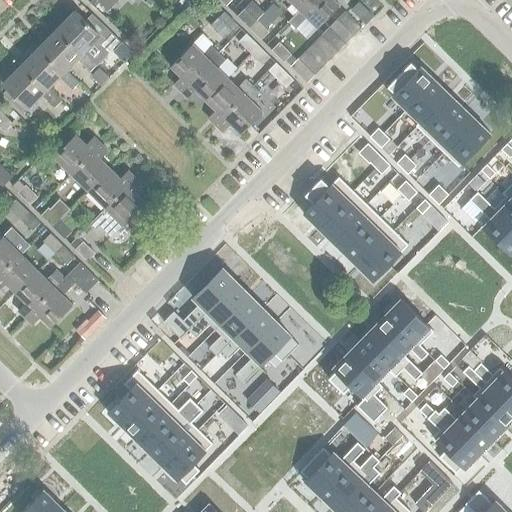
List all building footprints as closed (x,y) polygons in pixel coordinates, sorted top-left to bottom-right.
[(95,0),(107,11),(117,0),(95,0)] [(285,0),(298,12),(308,0),(285,0)] [(308,0),(298,12),(288,22),(305,39),(337,7),(330,0),(308,0)] [(236,18),(248,29),(255,21),(264,13),(252,1),(244,10),(236,18)] [(259,41),(267,33),(265,31),(282,14),(272,4),(264,13),(255,21),(248,29),(259,41)] [(73,12),(56,30),(82,56),(83,55),(95,67),(96,67),(114,48),(113,48),(119,41),(91,14),(84,22),(73,12)] [(235,24),(224,13),(216,21),(227,32),(235,24)] [(360,28),(345,13),(337,21),(353,36),(360,28)] [(329,29),(345,44),(353,36),(337,21),(329,29)] [(322,36),(337,52),(345,44),(329,29),(322,36)] [(95,67),(83,55),(82,56),(56,30),(37,49),(64,74),(65,72),(76,61),(89,73),(95,67)] [(238,42),(250,53),(258,46),(246,34),(238,42)] [(337,52),(322,36),(314,44),(330,60),(337,52)] [(291,56),(279,44),(272,50),(283,63),(291,56)] [(330,60),(314,44),(306,52),(322,68),(330,60)] [(213,48),(204,57),(192,45),(171,66),(181,77),(173,85),(180,92),(218,52),(213,48)] [(270,58),(258,46),(250,53),(262,65),(270,58)] [(37,49),(20,67),(46,92),(47,91),(58,79),(71,92),(78,84),(65,72),(64,74),(37,49)] [(196,91),(205,100),(226,79),(219,71),(228,62),(218,52),(180,92),(188,99),(196,91)] [(306,52),(299,59),(315,75),(322,68),(306,52)] [(291,67),(307,83),(315,75),(299,59),(291,67)] [(410,62),(386,87),(394,94),(391,96),(405,109),(434,80),(420,67),(417,69),(410,62)] [(293,79),(275,63),(268,71),(285,87),(293,79)] [(23,115),(28,110),(40,97),(53,110),(60,103),(47,91),(46,92),(20,67),(2,85),(7,90),(2,95),(23,115)] [(99,68),(91,77),(101,86),(109,78),(99,68)] [(226,79),(205,100),(216,111),(208,119),(215,126),(253,87),(247,81),(238,90),(226,79)] [(434,80),(405,109),(418,123),(447,93),(434,80)] [(253,87),(215,126),(222,132),(230,124),(240,135),(261,113),(252,104),(261,95),(253,87)] [(418,123),(415,126),(430,140),(462,107),(447,93),(418,123)] [(462,107),(430,140),(444,153),(476,121),(462,107)] [(0,132),(1,134),(10,124),(3,117),(0,113),(0,132)] [(476,121),(444,153),(458,167),(490,134),(476,121)] [(379,127),(369,137),(375,143),(385,132),(379,127)] [(385,132),(375,143),(381,148),(390,138),(385,132)] [(70,175),(100,146),(92,138),(84,146),(74,136),(53,158),(70,175)] [(511,149),(506,144),(501,150),(509,158),(511,155),(511,149)] [(100,146),(70,175),(87,192),(109,170),(99,161),(107,153),(100,146)] [(405,153),(396,163),(401,169),(411,159),(405,153)] [(378,154),(369,163),(375,169),(384,160),(378,154)] [(411,159),(401,169),(407,175),(417,164),(411,159)] [(384,160),(375,169),(381,174),(389,166),(384,160)] [(486,165),(480,170),(489,179),(495,173),(486,165)] [(0,167),(0,181),(2,183),(9,174),(0,167)] [(109,170),(87,192),(105,209),(134,179),(127,172),(119,180),(109,170)] [(476,175),(467,184),(475,192),(484,183),(476,175)] [(313,203),(303,214),(316,227),(352,191),(338,177),(329,187),(321,178),(304,195),(313,203)] [(141,186),(134,179),(105,209),(105,210),(92,223),(97,228),(100,224),(113,236),(144,205),(133,194),(141,186)] [(405,181),(396,190),(402,195),(411,187),(405,181)] [(511,182),(503,191),(511,199),(511,182)] [(438,185),(428,195),(438,205),(448,195),(438,185)] [(29,206),(36,199),(24,187),(17,194),(29,206)] [(411,187),(402,195),(408,201),(416,192),(411,187)] [(352,191),(316,227),(330,241),(366,204),(352,191)] [(511,199),(503,191),(490,205),(511,226),(511,199)] [(477,192),(469,200),(489,220),(482,227),(511,256),(511,255),(511,226),(490,205),(477,192)] [(424,200),(415,208),(421,214),(430,206),(424,200)] [(469,200),(460,209),(475,223),(483,214),(469,200)] [(366,204),(330,241),(344,254),(380,218),(366,204)] [(40,217),(52,228),(59,221),(47,209),(40,217)] [(39,223),(28,212),(20,220),(32,231),(39,223)] [(380,218),(344,254),(358,268),(394,231),(380,218)] [(64,239),(71,232),(59,221),(52,228),(64,239)] [(2,238),(0,239),(0,274),(20,255),(30,246),(22,238),(11,228),(2,238)] [(394,231),(358,268),(372,281),(408,245),(394,231)] [(54,253),(62,246),(49,234),(42,241),(54,253)] [(77,237),(70,245),(87,262),(95,254),(77,237)] [(74,257),(62,246),(54,253),(67,265),(74,257)] [(37,272),(20,255),(0,274),(0,289),(5,284),(15,294),(37,272)] [(79,263),(66,275),(74,283),(85,294),(98,281),(79,263)] [(173,311),(163,322),(180,338),(189,329),(236,282),(222,268),(192,298),(199,304),(185,318),(182,320),(173,311)] [(17,311),(25,318),(63,279),(56,271),(46,281),(37,272),(15,294),(25,304),(17,311)] [(63,279),(25,318),(32,325),(39,318),(49,328),(71,306),(61,296),(71,286),(74,283),(66,275),(63,279)] [(236,282),(189,329),(197,336),(209,324),(215,330),(249,295),(236,282)] [(220,336),(208,348),(216,356),(221,351),(263,309),(249,295),(215,330),(220,336)] [(400,299),(386,313),(419,345),(433,331),(400,299)] [(263,309),(221,351),(227,358),(240,345),(246,351),(276,322),(263,309)] [(76,332),(84,340),(96,328),(105,319),(96,311),(87,320),(76,332)] [(386,313),(374,326),(403,355),(409,349),(421,361),(428,353),(419,345),(386,313)] [(252,357),(235,374),(243,383),(273,353),(281,361),(298,345),(289,336),(276,322),(246,351),(252,357)] [(374,326),(358,342),(388,371),(395,377),(403,369),(415,381),(422,373),(403,355),(374,326)] [(358,342),(347,353),(377,382),(388,371),(358,342)] [(469,352),(461,359),(468,366),(473,371),(480,363),(469,352)] [(335,371),(328,379),(343,393),(350,386),(363,399),(356,406),(373,423),(387,408),(374,395),(382,387),(377,382),(347,353),(332,368),(335,371)] [(440,355),(434,361),(443,369),(449,363),(440,355)] [(480,363),(473,371),(511,408),(511,379),(499,367),(492,375),(480,363)] [(468,366),(462,372),(479,388),(472,396),(475,399),(505,428),(511,420),(511,408),(473,371),(468,366)] [(129,390),(107,412),(121,426),(157,390),(137,370),(123,384),(129,390)] [(191,371),(182,379),(188,385),(196,376),(191,371)] [(448,373),(443,379),(452,387),(457,381),(448,373)] [(408,388),(402,394),(411,402),(417,396),(408,388)] [(157,390),(121,426),(135,440),(170,403),(157,390)] [(170,403),(135,440),(149,453),(196,405),(189,398),(178,410),(170,403)] [(475,399),(462,413),(492,441),(505,428),(475,399)] [(425,403),(418,410),(439,430),(432,437),(445,451),(438,457),(455,474),(462,467),(465,469),(479,455),(434,411),(425,403)] [(196,405),(149,453),(163,467),(198,430),(191,423),(203,411),(196,405)] [(227,406),(218,415),(238,435),(247,426),(227,406)] [(434,410),(434,411),(479,455),(492,441),(462,413),(456,419),(444,408),(438,414),(434,410)] [(355,413),(343,426),(365,447),(377,434),(355,413)] [(394,428),(384,438),(392,446),(402,436),(394,428)] [(198,430),(163,467),(176,480),(179,478),(186,485),(199,471),(192,464),(212,444),(198,430)] [(322,447),(299,472),(307,479),(304,482),(320,497),(353,461),(364,449),(357,442),(341,459),(333,452),(330,455),(322,447)] [(353,461),(320,497),(333,510),(373,467),(379,461),(371,454),(359,467),(353,461)] [(432,485),(414,504),(422,511),(425,511),(452,484),(429,462),(419,472),(432,485)] [(373,467),(333,510),(335,511),(355,511),(375,492),(368,485),(379,473),(373,467)] [(375,492),(355,511),(382,511),(396,498),(401,493),(393,486),(382,498),(375,492)] [(506,511),(481,487),(465,504),(472,511),(506,511)] [(57,511),(61,508),(43,490),(20,511),(57,511)] [(396,498),(382,511),(409,511),(410,511),(396,498)]
